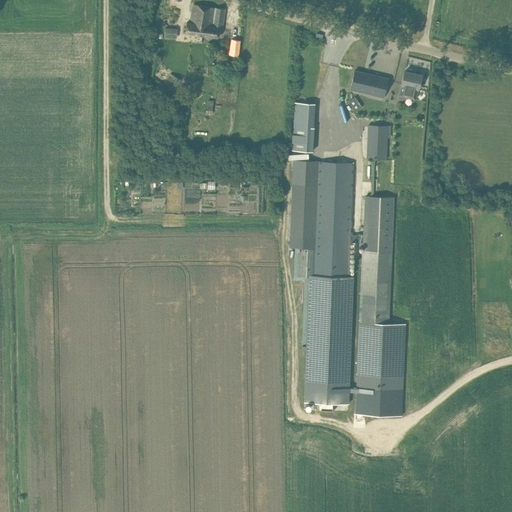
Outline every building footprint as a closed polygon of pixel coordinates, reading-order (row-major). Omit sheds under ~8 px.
[(185,32),(202,35),(203,25),(207,26),(208,25),(213,25),(215,10),(217,10),(217,8),(215,7),(215,8),(193,4),(190,23),(186,22),(185,32)] [(218,37),(219,28),(222,28),(224,9),(217,8),(217,10),(215,10),(213,25),(208,25),(207,26),(203,25),(202,35),(218,37)] [(164,37),(176,38),(176,28),(165,27),(164,37)] [(231,39),(230,49),(229,54),(237,55),(238,50),(239,40),(231,39)] [(421,75),(412,73),(413,71),(411,70),(408,69),(406,70),(406,71),(404,71),(401,85),(398,95),(415,99),(417,89),(418,89),(421,75)] [(350,89),(383,97),(387,78),(354,70),(350,89)] [(170,74),(164,84),(175,91),(181,80),(170,74)] [(348,100),(354,111),(361,107),(355,96),(348,100)] [(294,118),(293,126),(314,127),(314,119),(294,118)] [(366,158),(387,159),(388,138),(391,138),(392,125),(367,124),(366,158)] [(351,235),(354,163),(292,160),(290,236),(315,237),(315,249),(298,249),(297,276),(308,277),(303,401),(314,401),(313,410),(333,411),(333,402),(349,403),(353,276),(349,276),(350,242),(363,243),(359,323),(356,414),(401,415),(404,324),(390,324),(395,197),(365,195),(364,235),(351,235)]
